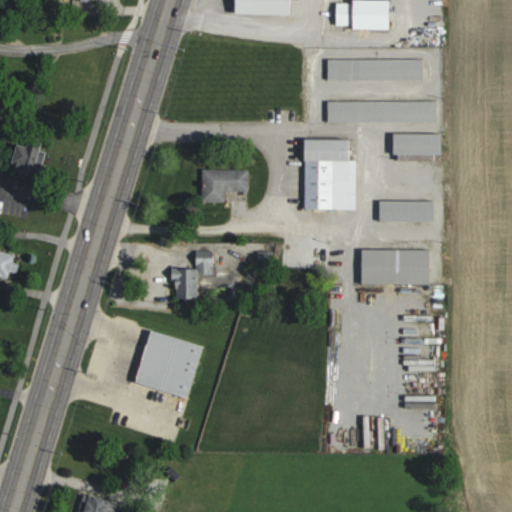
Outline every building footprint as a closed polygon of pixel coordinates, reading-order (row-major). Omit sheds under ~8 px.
[(234,0),(234,13),(289,14),(289,0),(234,0)] [(390,28),(389,0),(335,0),(336,28),(390,28)] [(423,58),(328,58),(328,79),(423,79),(423,58)] [(436,100),(328,100),(328,121),(436,121),(436,100)] [(441,132),(392,132),(392,154),(441,154),(441,132)] [(356,159),(349,159),(349,138),(304,138),(303,208),(356,208),(356,159)] [(31,175),(40,150),(17,142),(9,167),(31,175)] [(248,190),(248,168),(202,168),(202,200),(225,200),(225,190),(248,190)] [(433,200),(379,200),(379,221),(433,221),(433,200)] [(0,274),(14,276),(16,253),(0,250),(0,274)] [(361,284),(429,284),(429,250),(361,250),(361,284)] [(213,274),(212,257),(195,257),(195,269),(173,269),(173,299),(197,299),(197,274),(213,274)] [(203,345),(149,331),(135,383),(189,398),(203,345)] [(116,511),(119,503),(84,493),(77,511),(116,511)]
